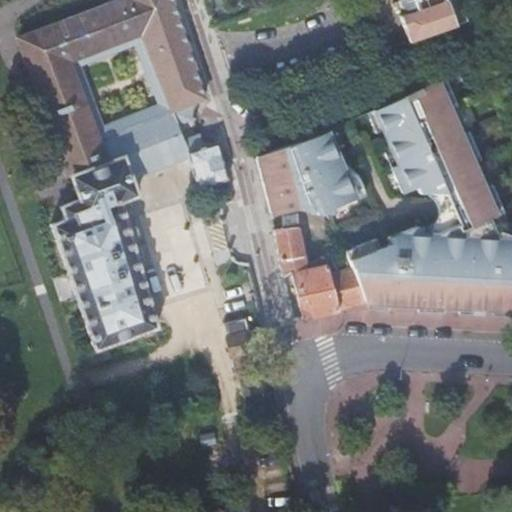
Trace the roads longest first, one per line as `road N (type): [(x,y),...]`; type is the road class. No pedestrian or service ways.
road 1 (residential): [(188,0),(248,171),(275,327),(311,365)]
road 2 (unclassified): [(311,365),(352,352),(511,362)]
road 3 (unclassified): [(318,511),(298,414),(311,365)]
